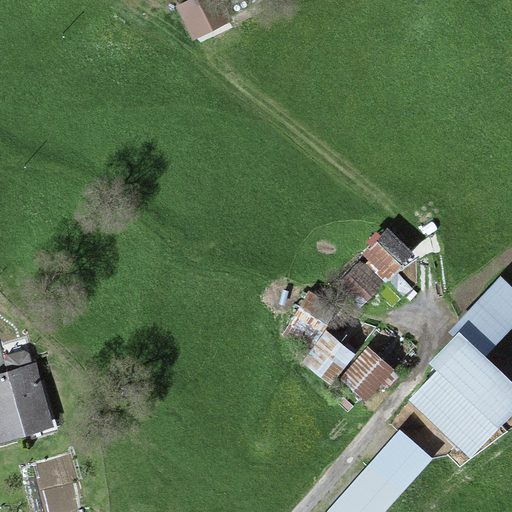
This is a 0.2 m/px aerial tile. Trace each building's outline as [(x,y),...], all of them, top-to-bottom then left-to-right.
[(222,0),(187,0),(175,6),(191,38),(231,18),(222,0)] [(390,227),(365,251),(388,275),(413,251),(390,227)] [(362,262),(341,282),(361,303),(382,283),(362,262)] [(446,359),(417,390),(479,448),(511,412),(511,350),(505,344),(511,336),(511,287),(506,282),(439,353),(446,359)] [(335,309),(310,294),(284,337),(309,352),(335,309)] [(366,345),(337,322),(306,360),(334,384),(366,345)] [(371,349),(342,381),(369,405),(397,373),(371,349)] [(35,365),(0,375),(0,440),(53,425),(35,365)] [(334,511),(384,511),(402,491),(374,467),(334,511)]
